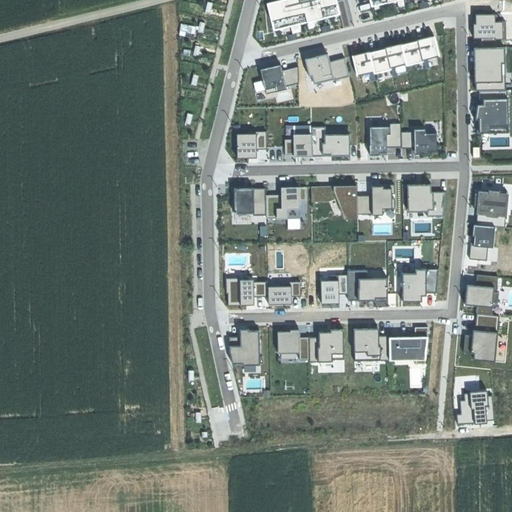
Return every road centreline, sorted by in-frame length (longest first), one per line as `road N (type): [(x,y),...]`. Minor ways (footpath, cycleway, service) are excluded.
road 1 (track): [(0,470),(511,433)]
road 2 (residential): [(236,58),(460,8),(465,168)]
road 3 (residential): [(207,173),(465,168)]
road 4 (residential): [(211,319),(451,312)]
road 5 (track): [(0,38),(155,0)]
road 6 (residential): [(207,173),(211,319)]
road 7 (residential): [(465,168),(451,312)]
road 8 (residential): [(451,312),(440,434)]
